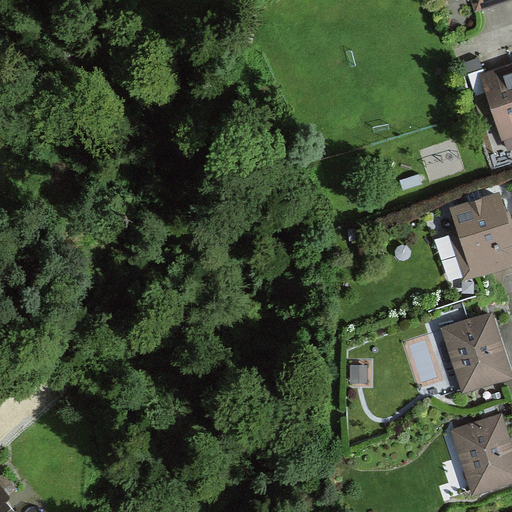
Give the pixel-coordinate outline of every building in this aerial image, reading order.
[(471,0),(474,9),(497,0),(471,0)] [(511,63),(485,73),(505,132),(511,129),(511,63)] [(511,227),(501,192),(450,208),(471,277),(511,264),(511,227)] [(488,312),(439,328),(459,390),(509,373),(488,312)] [(511,459),(498,414),(449,429),(470,495),(511,481),(511,459)] [(0,511),(26,511),(0,481),(0,511)]
